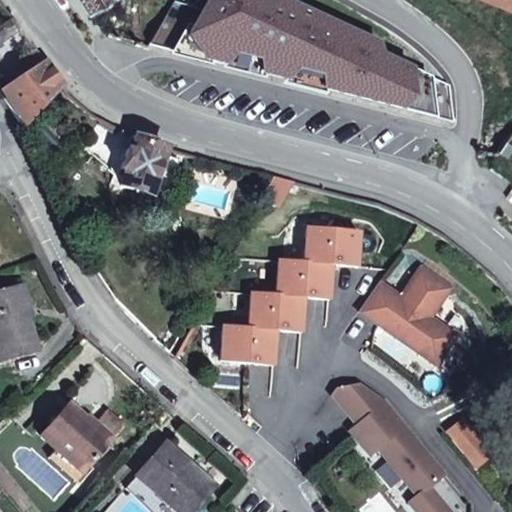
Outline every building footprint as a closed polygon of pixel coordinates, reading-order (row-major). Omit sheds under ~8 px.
[(102,0),(84,0),(83,1),(88,9),(102,0)] [(175,0),(150,43),(435,115),(452,120),(448,86),(356,44),(361,35),(288,2),(285,10),(275,5),(276,3),(275,0),(175,0)] [(285,10),(288,2),(283,0),(275,0),(276,3),(275,5),(285,10)] [(0,39),(20,27),(10,15),(0,21),(0,39)] [(62,88),(44,62),(0,93),(24,128),(62,88)] [(165,148),(136,138),(131,152),(120,188),(149,197),(165,148)] [(131,152),(126,150),(119,172),(124,174),(131,152)] [(291,182),(272,177),(261,199),(276,207),(291,182)] [(331,266),(357,268),(359,233),(306,229),(303,263),(331,266)] [(304,299),(329,301),(331,266),(303,263),(278,261),(275,296),(304,299)] [(378,282),(358,312),(436,365),(456,335),(430,318),(451,287),(421,267),(401,297),(378,282)] [(181,308),(144,271),(114,300),(151,338),(181,308)] [(28,307),(22,286),(0,291),(0,362),(36,352),(27,316),(23,317),(21,309),(28,307)] [(276,332),(301,333),(304,299),(275,296),(250,294),(247,329),(276,332)] [(222,327),(219,362),(273,367),(276,332),(247,329),(222,327)] [(409,503),(416,511),(449,511),(430,488),(446,474),(387,402),(361,384),(336,388),(332,395),(357,426),(350,432),(370,456),(381,447),(386,453),(383,455),(417,497),(409,503)] [(114,439),(72,401),(39,437),(82,475),(114,439)] [(448,433),(477,469),(491,458),(462,422),(448,433)] [(165,444),(136,477),(175,511),(191,511),(214,487),(165,444)]
